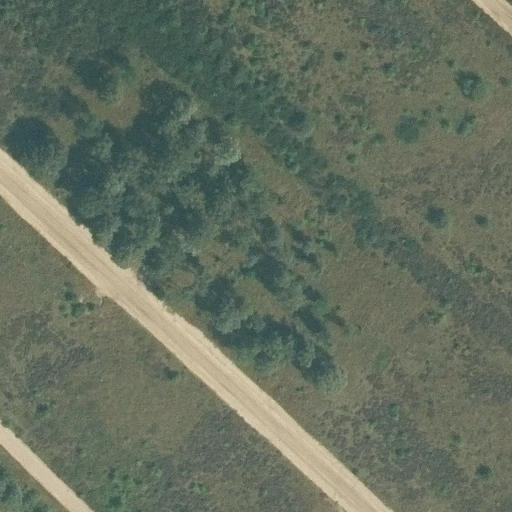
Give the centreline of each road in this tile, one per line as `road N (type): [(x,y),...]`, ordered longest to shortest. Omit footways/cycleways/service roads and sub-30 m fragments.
road 1 (track): [(0,177),(357,511)]
road 2 (track): [(0,429),(87,511)]
